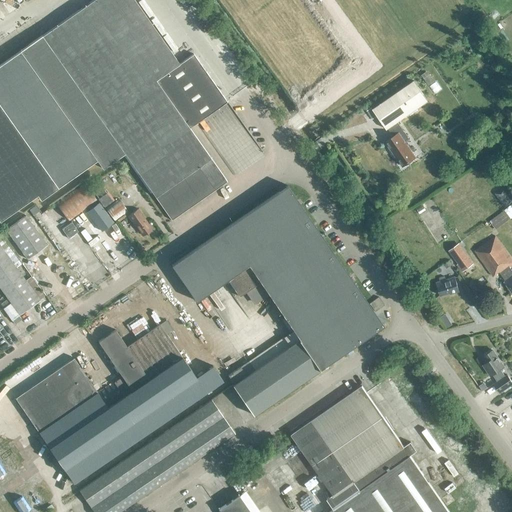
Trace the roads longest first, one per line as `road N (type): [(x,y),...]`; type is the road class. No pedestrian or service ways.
road 1 (unclassified): [(292,161),(0,366)]
road 2 (unclassified): [(136,511),(412,323)]
road 3 (unclassified): [(412,323),(292,161)]
road 4 (unclassified): [(511,462),(428,345)]
